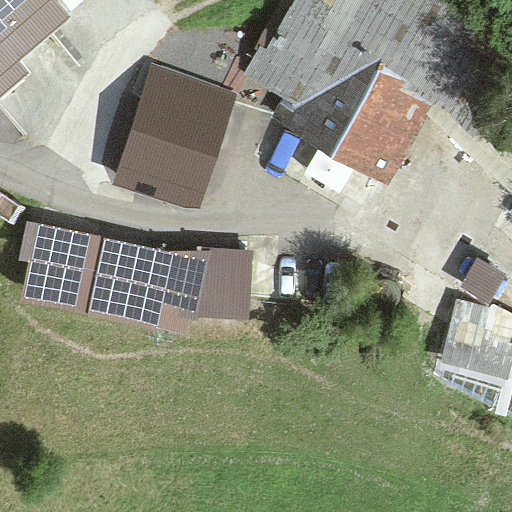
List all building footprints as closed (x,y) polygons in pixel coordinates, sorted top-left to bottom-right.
[(58,0),(0,0),(0,83),(29,60),(17,46),(65,8),(58,0)] [(511,0),(290,0),(260,53),(247,45),(236,66),(283,91),(274,113),(389,180),(434,99),(474,130),(511,69),(511,41),(495,30),(511,3),(511,0)] [(236,89),(153,62),(117,175),(200,201),(236,89)] [(166,245),(43,218),(25,291),(155,322),(157,317),(179,321),(188,321),(189,307),(250,311),(254,245),(166,245)] [(511,314),(459,303),(446,361),(511,374),(511,314)]
